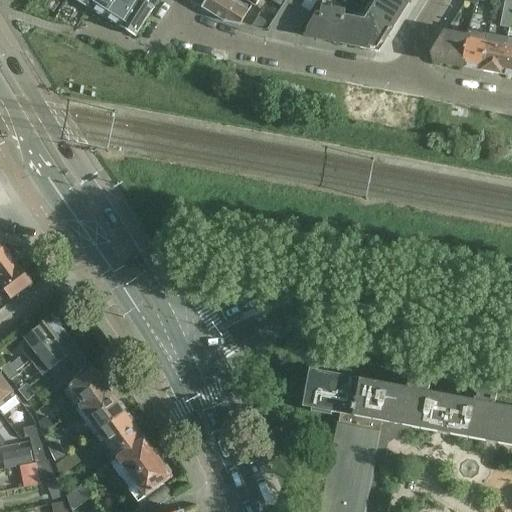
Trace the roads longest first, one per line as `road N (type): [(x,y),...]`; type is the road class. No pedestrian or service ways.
road 1 (residential): [(164,33),(403,81)]
road 2 (secondary): [(120,232),(0,42)]
road 3 (secondary): [(504,335),(330,303)]
road 4 (secondary): [(330,303),(289,291),(218,309),(174,332)]
road 5 (secondary): [(193,359),(269,321),(330,303)]
road 6 (tertiary): [(230,483),(223,429),(193,359)]
road 7 (tertiary): [(173,368),(207,452),(230,483)]
road 8 (secondary): [(86,234),(156,342)]
